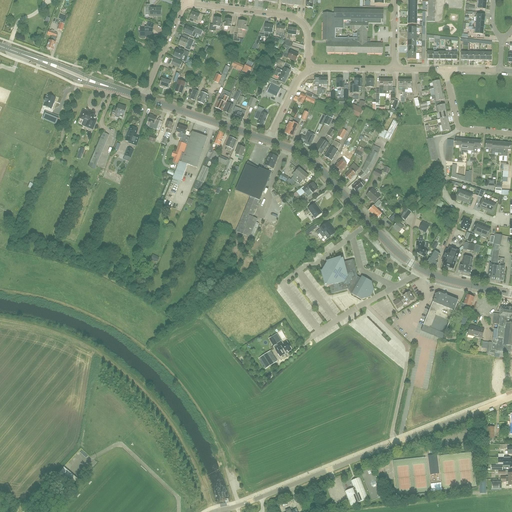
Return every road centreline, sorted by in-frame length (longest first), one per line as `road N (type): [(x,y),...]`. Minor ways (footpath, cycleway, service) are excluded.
road 1 (track): [(0,319),(62,334),(134,379),(177,431),(212,511)]
road 2 (residential): [(238,505),(511,396)]
road 3 (primary): [(406,261),(318,166),(268,140)]
road 4 (residential): [(309,69),(299,20),(183,1)]
road 5 (residential): [(459,128),(440,144),(445,195),(502,220)]
road 6 (primary): [(268,140),(142,97)]
